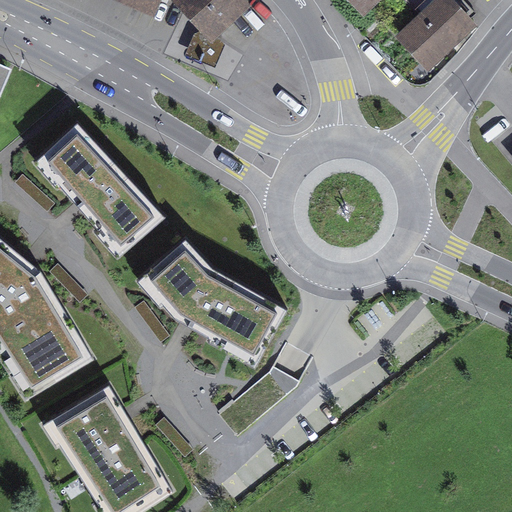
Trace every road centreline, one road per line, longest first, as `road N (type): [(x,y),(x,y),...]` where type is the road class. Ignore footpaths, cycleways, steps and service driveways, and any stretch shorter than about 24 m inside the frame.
road 1 (secondary): [(299,157),(7,0)]
road 2 (secondary): [(0,28),(278,196)]
road 3 (secondary): [(278,196),(284,237),(311,267),(347,277),(393,260)]
road 4 (residential): [(293,0),(326,52),(339,139)]
road 5 (secondary): [(393,260),(511,311)]
